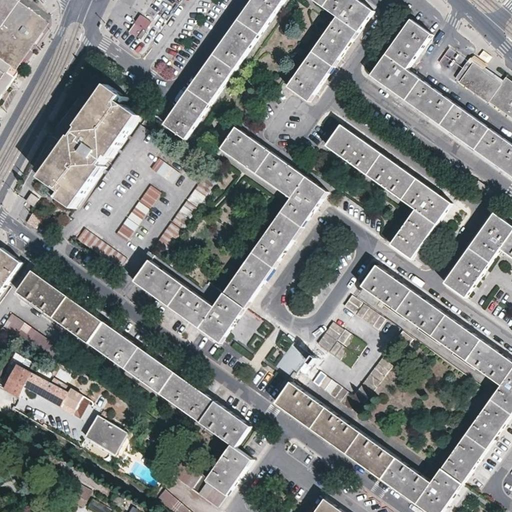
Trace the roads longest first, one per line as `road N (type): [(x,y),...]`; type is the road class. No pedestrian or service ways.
road 1 (residential): [(289,428),(55,254)]
road 2 (residential): [(500,185),(346,72),(391,9)]
road 3 (residential): [(372,243),(317,322),(302,331),(274,311),(273,300),(328,223),(339,220)]
road 4 (residential): [(201,157),(135,251),(80,216),(55,254)]
road 5 (residential): [(90,32),(0,200)]
road 6 (residential): [(459,2),(429,71),(511,127)]
road 7 (residential): [(70,3),(0,142)]
road 8 (residential): [(289,428),(409,511)]
road 9 (residential): [(106,469),(0,408)]
road 10 (residential): [(500,185),(432,286)]
